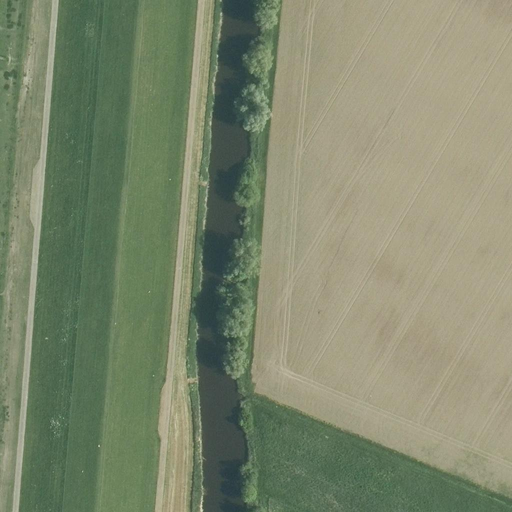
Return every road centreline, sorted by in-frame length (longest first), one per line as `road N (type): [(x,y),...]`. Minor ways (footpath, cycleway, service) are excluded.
road 1 (track): [(202,0),(159,511)]
road 2 (track): [(16,511),(57,0)]
